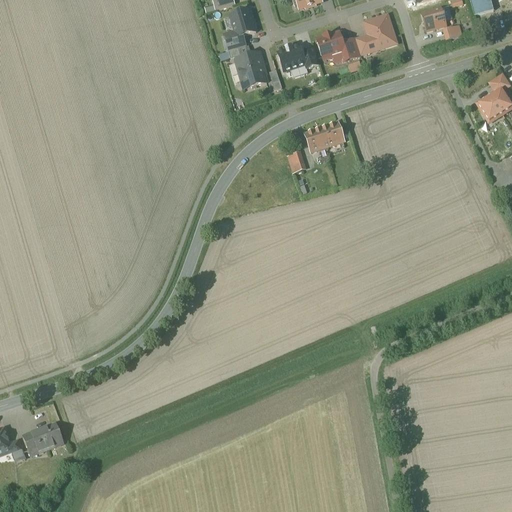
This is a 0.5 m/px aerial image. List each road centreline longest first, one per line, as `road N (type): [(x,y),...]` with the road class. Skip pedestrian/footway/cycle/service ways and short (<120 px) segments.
road 1 (tertiary): [(0,407),(95,375),(150,336),(181,290),(229,174),(264,139),(422,79)]
road 2 (unclassified): [(397,511),(374,368),(402,343),(511,297)]
